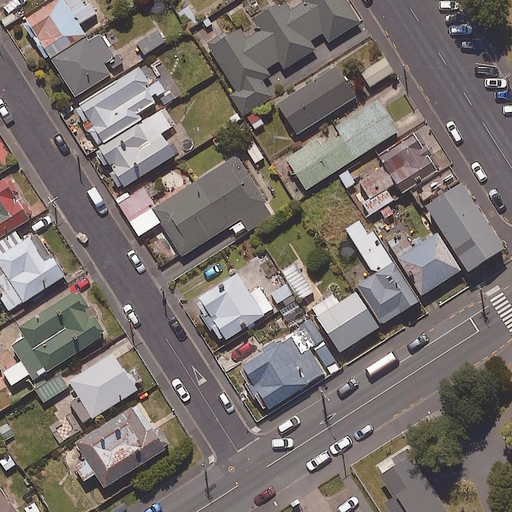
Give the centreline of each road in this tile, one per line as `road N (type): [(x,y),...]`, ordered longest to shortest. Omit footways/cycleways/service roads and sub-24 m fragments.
road 1 (residential): [(0,77),(253,475)]
road 2 (tertiary): [(511,310),(253,475)]
road 3 (residential): [(404,0),(511,169)]
